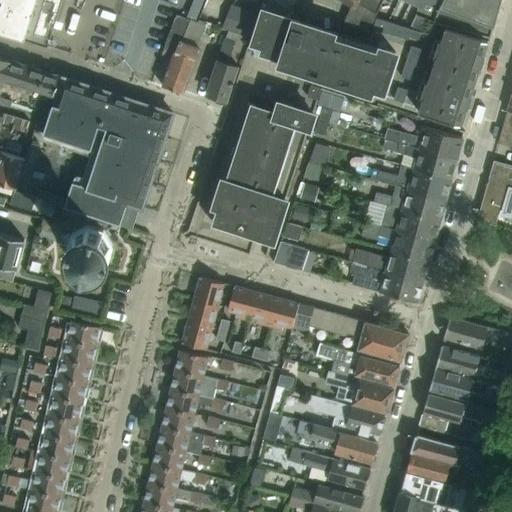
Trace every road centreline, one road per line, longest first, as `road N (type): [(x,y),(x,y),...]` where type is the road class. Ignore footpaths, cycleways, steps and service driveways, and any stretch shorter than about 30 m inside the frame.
road 1 (residential): [(0,47),(201,111),(158,251)]
road 2 (residential): [(511,15),(430,320)]
road 3 (residential): [(430,320),(158,251)]
road 4 (residential): [(158,251),(96,511)]
road 5 (residential): [(430,320),(374,511)]
